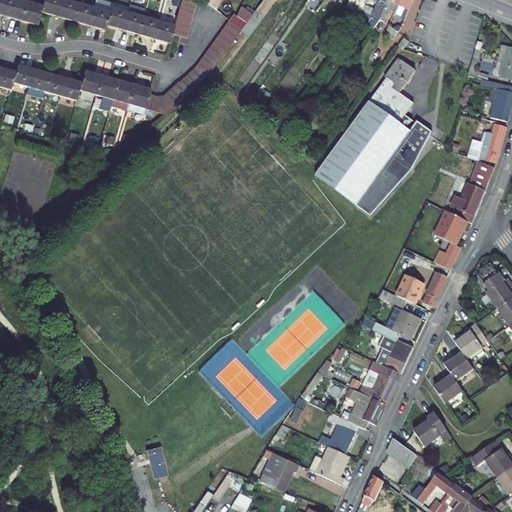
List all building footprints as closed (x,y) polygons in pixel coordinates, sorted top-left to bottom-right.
[(0,0),(0,16),(37,28),(41,15),(105,34),(107,30),(149,42),(154,22),(145,20),(147,14),(114,4),(111,14),(65,0),(45,0),(43,8),(17,0),(0,0)] [(352,9),(354,11),(359,0),(343,0),(342,4),(352,9)] [(383,7),(387,0),(376,0),(368,16),(376,20),(383,7)] [(387,0),(383,7),(376,20),(375,22),(379,24),(387,10),(393,13),(397,5),(400,0),(387,0)] [(399,17),(393,13),(385,27),(395,32),(412,0),(400,0),(397,5),(403,8),(399,17)] [(175,29),(173,36),(188,41),(199,6),(183,2),(175,29)] [(343,22),(353,29),(362,15),(354,11),(352,9),(343,22)] [(147,14),(145,20),(154,22),(161,24),(162,19),(147,14)] [(232,24),(244,33),(248,26),(236,18),(232,24)] [(173,36),(175,29),(161,24),(154,22),(149,42),(159,45),(170,48),(173,36)] [(152,96),(147,112),(168,118),(197,90),(211,78),(244,33),(232,24),(198,68),(165,100),(152,96)] [(405,44),(400,40),(395,48),(401,51),(405,44)] [(497,79),(507,82),(511,66),(511,52),(502,49),(500,56),(504,57),(497,79)] [(386,81),(332,164),(321,179),(363,207),(369,198),(381,206),(419,150),(407,142),(413,132),(408,129),(413,121),(406,116),(414,104),(400,94),(414,73),(396,61),(384,79),(386,81)] [(0,90),(14,94),(16,87),(79,105),(82,95),(114,104),(112,111),(126,115),(134,89),(88,75),(85,86),(21,68),(19,75),(0,69),(0,90)] [(511,93),(511,89),(477,81),(475,89),(491,93),(485,118),(505,123),(511,93)] [(147,112),(152,96),(152,94),(143,91),(134,89),(126,115),(145,121),(147,112)] [(469,159),(495,165),(503,130),(490,126),(487,137),(489,138),(488,145),(473,141),(469,159)] [(465,174),(465,155),(444,154),(443,173),(465,174)] [(466,225),(470,227),(489,184),(493,172),(476,166),(460,202),(455,199),(450,209),(461,214),(457,221),(466,225)] [(455,250),(466,225),(457,221),(444,215),(432,240),(445,246),(436,268),(448,273),(459,251),(455,250)] [(415,275),(421,261),(402,252),(396,266),(415,275)] [(476,281),(497,309),(511,298),(511,294),(508,289),(511,285),(511,282),(509,277),(505,280),(500,273),(498,274),(494,268),(476,281)] [(432,310),(444,283),(428,275),(419,296),(425,298),(422,306),(432,310)] [(401,309),(404,303),(384,293),(380,299),(401,309)] [(511,298),(497,309),(510,327),(511,324),(511,298)] [(398,337),(399,338),(409,342),(419,320),(400,312),(390,333),(398,337)] [(481,347),(488,342),(486,339),(475,325),(461,335),(463,338),(455,344),(461,352),(468,361),(476,355),(480,360),(487,355),(481,347)] [(398,337),(390,333),(385,331),(375,326),(372,334),(383,339),(378,350),(382,351),(376,365),(381,368),(386,370),(400,377),(413,350),(396,342),(398,337)] [(468,361),(461,352),(452,358),(454,361),(446,367),(452,375),(458,383),(475,371),(468,361)] [(338,358),(334,356),(325,368),(329,370),(338,358)] [(372,400),(382,379),(396,386),(400,377),(386,370),(381,368),(376,365),(375,365),(362,395),(372,400)] [(72,370),(65,372),(75,404),(82,401),(72,370)] [(445,384),(436,390),(447,406),(465,393),(458,383),(452,375),(443,381),(445,384)] [(382,379),(372,400),(386,407),(392,393),(396,386),(382,379)] [(362,395),(352,416),(348,424),(359,429),(365,432),(369,424),(362,421),(372,400),(362,395)] [(369,424),(376,428),(386,407),(372,400),(362,421),(369,424)] [(330,449),(346,456),(359,429),(348,424),(332,416),(329,423),(339,428),(333,441),(324,437),(321,445),(330,449)] [(451,445),(434,420),(420,431),(421,432),(412,439),(424,455),(439,444),(444,450),(451,445)] [(284,427),(278,436),(284,439),(290,429),(284,427)] [(391,439),(384,455),(406,471),(415,457),(391,439)] [(503,462),(490,445),(466,463),(472,471),(480,465),(493,484),(511,469),(505,460),(503,462)] [(311,471),(318,474),(343,487),(346,479),(340,477),(346,466),(347,466),(351,459),(346,456),(330,449),(322,465),(315,462),(311,471)] [(258,473),(253,483),(280,492),(289,473),(294,475),(297,467),(275,456),(265,476),(258,473)] [(391,479),(399,470),(386,460),(378,470),(391,479)] [(511,469),(493,484),(505,501),(508,499),(511,495),(511,469)] [(453,486),(434,472),(421,489),(417,485),(409,495),(421,505),(434,487),(446,496),(453,486)] [(368,511),(384,484),(374,477),(360,505),(363,507),(359,511),(368,511)] [(453,486),(446,496),(457,505),(452,511),(451,511),(459,511),(470,499),(453,486)] [(245,488),(241,495),(252,502),(255,495),(245,488)] [(210,491),(195,511),(196,511),(201,511),(215,494),(210,491)] [(446,496),(442,501),(447,504),(445,506),(452,511),(457,505),(446,496)] [(428,509),(432,511),(433,511),(442,501),(437,497),(428,509)] [(470,499),(459,511),(485,511),(486,511),(470,499)] [(447,504),(442,501),(433,511),(441,511),(445,506),(447,504)]
